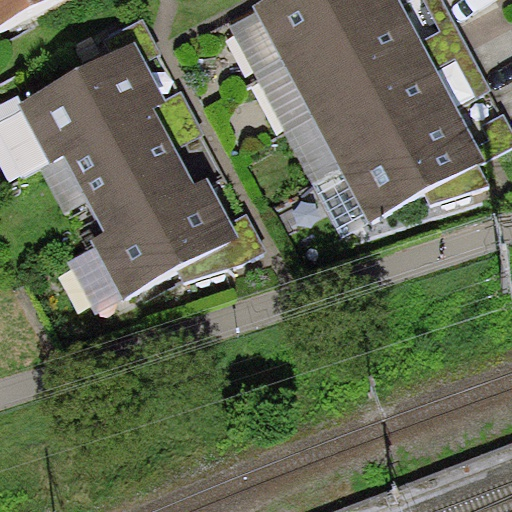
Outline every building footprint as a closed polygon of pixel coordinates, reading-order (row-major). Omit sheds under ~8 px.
[(0,0),(0,35),(68,0),(0,0)] [(270,0),(254,9),(285,66),(406,0),(270,0)] [(406,0),(285,66),(314,119),(463,39),(441,0),(406,0)] [(116,57),(20,110),(51,167),(65,159),(166,104),(144,64),(161,55),(143,22),(107,41),(116,57)] [(314,119),(342,171),(491,92),(463,39),(314,119)] [(511,128),(491,92),(342,171),(371,225),(425,197),(431,207),(491,188),(481,168),(511,149),(511,128)] [(65,159),(107,236),(194,188),(175,153),(205,137),(182,95),(166,104),(65,159)] [(208,181),(194,188),(107,236),(92,244),(125,304),(180,274),(185,284),(240,267),(268,255),(248,216),(232,225),(208,181)]
